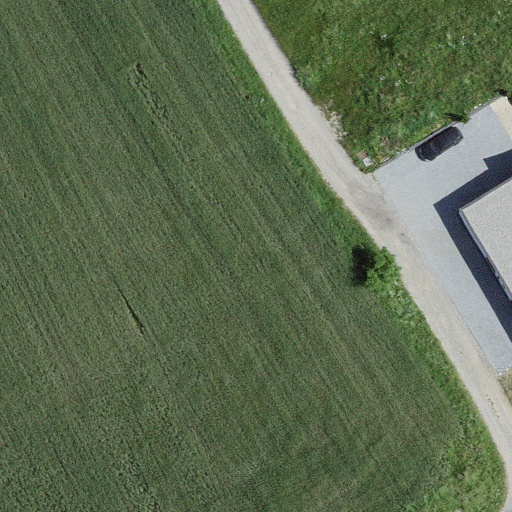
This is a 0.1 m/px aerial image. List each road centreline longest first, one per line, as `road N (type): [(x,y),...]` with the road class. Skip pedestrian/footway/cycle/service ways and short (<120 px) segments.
road 1 (residential): [(249,0),(385,223),(511,462)]
road 2 (unknown): [(385,223),(511,154)]
